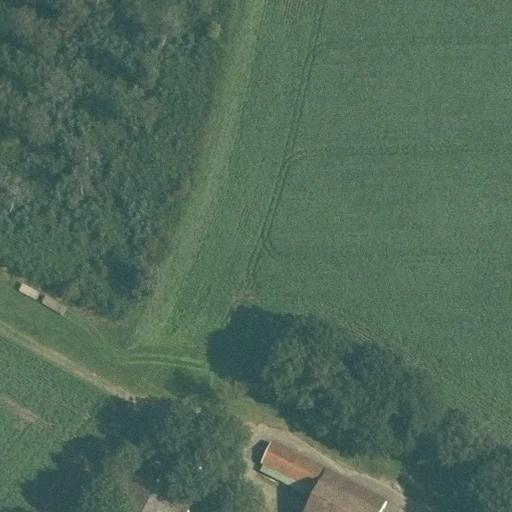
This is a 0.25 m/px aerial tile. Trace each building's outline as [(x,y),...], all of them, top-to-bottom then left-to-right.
[(42,293),(31,309),(42,317),(53,302),(42,293)] [(74,303),(62,324),(85,337),(96,316),(74,303)] [(313,494),(323,474),(268,447),(259,467),(313,494)] [(323,474),(313,494),(304,511),(381,511),(384,505),(323,474)] [(177,511),(182,503),(128,475),(109,511),(177,511)]
